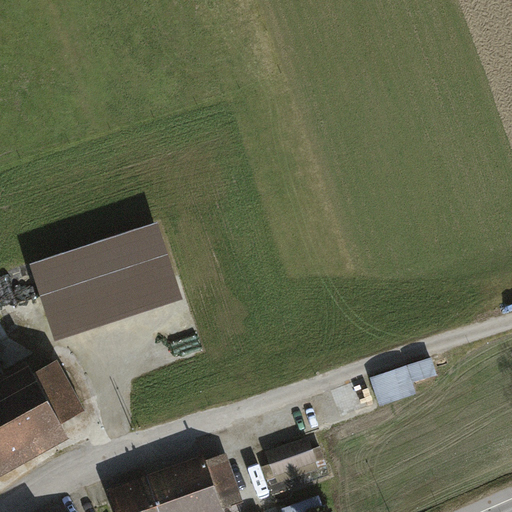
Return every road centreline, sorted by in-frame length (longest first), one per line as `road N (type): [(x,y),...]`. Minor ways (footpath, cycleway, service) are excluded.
road 1 (residential): [(22,511),(114,459),(314,389)]
road 2 (track): [(511,325),(314,389)]
